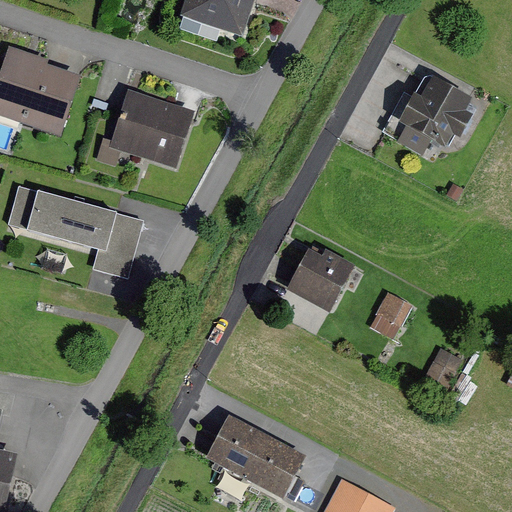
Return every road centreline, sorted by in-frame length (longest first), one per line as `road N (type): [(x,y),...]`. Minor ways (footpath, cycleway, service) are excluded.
road 1 (residential): [(134,511),(412,0)]
road 2 (residential): [(44,511),(268,99)]
road 3 (residential): [(268,99),(0,18)]
